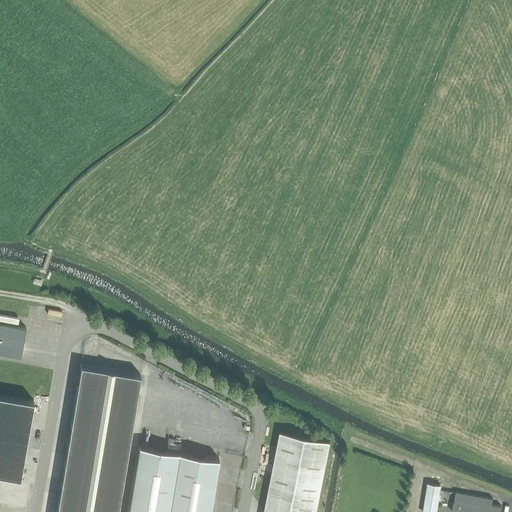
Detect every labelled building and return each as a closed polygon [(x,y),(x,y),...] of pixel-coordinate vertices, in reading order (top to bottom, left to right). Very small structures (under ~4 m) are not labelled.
[(0,352),(21,356),(26,328),(0,323),(0,352)] [(56,511),(117,511),(140,375),(81,365),(56,511)] [(0,473),(20,477),(33,400),(0,394),(0,473)] [(315,511),(330,441),(280,431),(263,511),(315,511)] [(138,446),(127,511),(209,511),(218,459),(138,446)] [(427,483),(422,511),(436,511),(439,499),(440,499),(441,494),(440,493),(441,485),(427,483)] [(493,498),(455,491),(451,511),(500,511),(501,505),(492,503),(493,498)]
